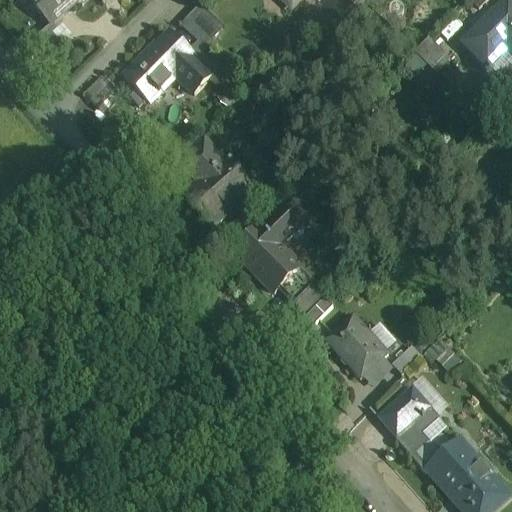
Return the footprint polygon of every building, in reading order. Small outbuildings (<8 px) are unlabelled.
[(32,0),(28,4),(51,29),(65,17),(64,16),(81,0),(32,0)] [(300,0),(283,0),(293,9),(300,0)] [(511,1),(510,0),(509,0),(465,44),(482,62),(501,43),(511,54),(511,1)] [(468,0),(480,11),(490,0),(468,0)] [(198,9),(180,28),(199,46),(205,51),(223,32),(198,9)] [(416,50),(433,69),(449,54),(432,35),(416,50)] [(193,57),(171,36),(158,49),(161,52),(152,61),(149,58),(136,71),(135,72),(156,92),(157,91),(174,73),(197,96),(210,83),(213,80),(195,62),(196,61),(193,57)] [(246,91),(205,51),(199,46),(193,57),(196,61),(195,62),(213,80),(210,83),(224,97),(220,101),(228,110),(233,105),(232,105),(246,91)] [(156,92),(135,72),(136,71),(134,69),(123,80),(133,90),(146,103),(150,107),(161,95),(157,91),(156,92)] [(146,103),(133,90),(128,95),(133,100),(131,101),(139,110),(146,103)] [(224,163),(205,143),(181,165),(199,185),(224,163)] [(253,194),(225,162),(224,163),(199,185),(184,199),(211,231),(253,194)] [(302,271),(277,246),(296,227),(299,231),(301,230),(282,211),(262,231),(260,229),(234,255),(275,297),(280,292),(302,271)] [(302,271),(280,292),(296,309),(318,287),(302,271)] [(325,300),(300,325),(308,333),(333,308),(325,300)] [(389,356),(354,318),(327,343),(361,381),(389,356)] [(398,342),(381,324),(372,333),(389,351),(398,342)] [(412,348),(393,368),(403,378),(423,359),(412,348)] [(450,372),(462,361),(451,349),(438,360),(450,372)] [(366,379),(374,388),(394,370),(386,361),(366,379)] [(414,389),(379,420),(397,442),(416,426),(422,420),(423,421),(428,417),(427,416),(433,411),(414,389)] [(444,458),(416,426),(397,442),(426,474),(444,458)] [(496,511),(511,499),(461,443),(444,458),(426,474),(459,511),(461,509),(463,511),(496,511)]
